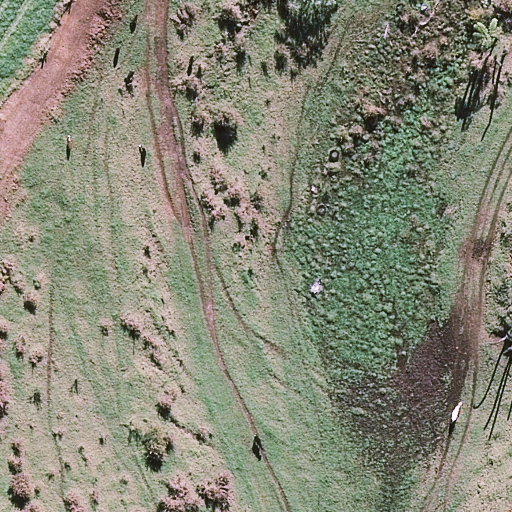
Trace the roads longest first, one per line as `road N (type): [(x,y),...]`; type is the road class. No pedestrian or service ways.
road 1 (track): [(254,511),(144,99),(143,0)]
road 2 (track): [(511,119),(447,298),(447,424),(432,511)]
